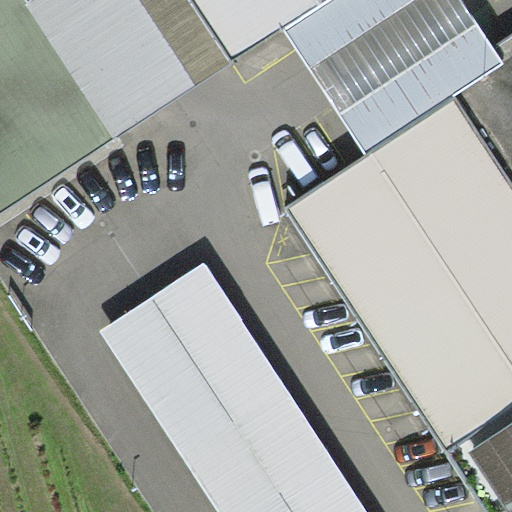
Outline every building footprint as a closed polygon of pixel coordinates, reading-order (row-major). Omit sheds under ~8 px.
[(28,8),(22,0),(0,0),(0,217),(116,142),(28,8)] [(187,0),(39,0),(28,8),(116,142),(231,64),(187,0)] [(187,0),(231,64),(278,32),(328,0),(187,0)] [(328,0),(278,32),(358,156),(497,68),(484,48),(453,0),(328,0)] [(511,511),(511,31),(484,48),(497,68),(358,156),(282,206),(481,511),(511,511)] [(367,511),(202,258),(92,330),(210,511),(367,511)]
